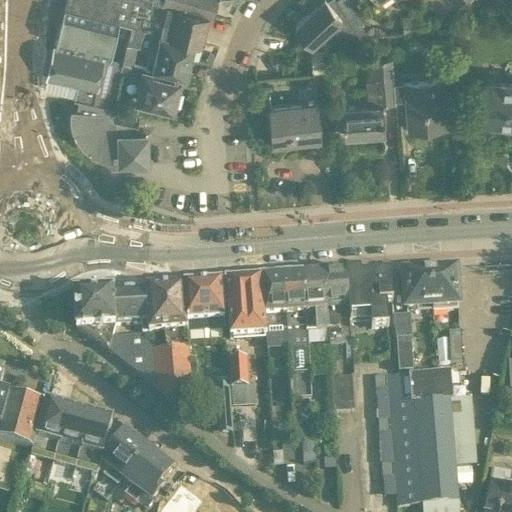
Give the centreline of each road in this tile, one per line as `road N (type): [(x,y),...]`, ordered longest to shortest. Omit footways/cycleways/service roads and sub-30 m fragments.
road 1 (primary): [(178,249),(511,227)]
road 2 (residential): [(247,505),(56,352),(37,332),(28,275)]
road 3 (residential): [(150,171),(191,186),(214,184),(212,127),(223,88),(266,0)]
